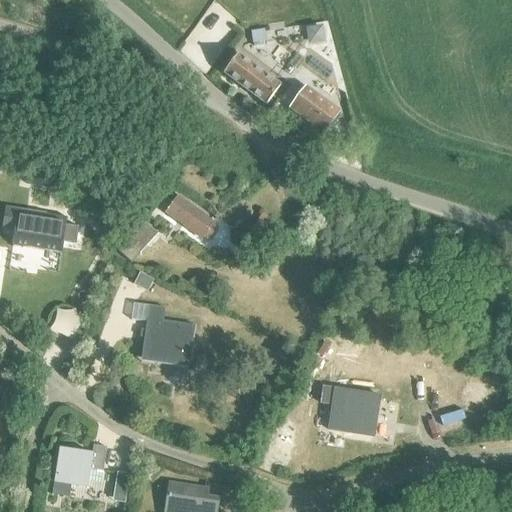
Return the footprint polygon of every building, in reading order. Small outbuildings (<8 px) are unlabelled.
[(263,31),(250,33),(251,44),(265,42),(263,31)] [(223,74),(266,106),(280,87),(237,55),(223,74)] [(287,110),(323,136),(340,112),(305,87),(287,110)] [(26,168),(24,184),(49,188),(52,172),(26,168)] [(212,224),(213,222),(178,197),(165,214),(201,240),(202,238),(206,240),(210,240),(217,231),(216,226),(212,224)] [(13,246),(23,247),(23,243),(61,249),(63,239),(73,240),(76,237),(77,234),(77,230),(73,224),(75,216),(65,214),(64,219),(18,212),(18,216),(13,215),(11,212),(7,215),(5,218),(5,222),(5,226),(8,228),(15,230),(13,246)] [(116,252),(131,265),(139,255),(158,234),(143,222),(125,242),(116,252)] [(133,287),(150,295),(155,282),(139,274),(133,287)] [(163,321),(165,309),(148,307),(147,319),(141,357),(190,364),(195,326),(163,321)] [(332,407),(328,431),(373,438),(378,402),(334,394),(334,395),(325,394),(323,407),(332,407)] [(54,484),(87,489),(90,471),(103,473),(107,449),(93,447),(92,455),(59,450),(54,484)] [(114,494),(126,496),(129,477),(117,475),(114,494)] [(215,511),(216,511),(205,510),(207,490),(169,484),(165,511),(215,511)]
